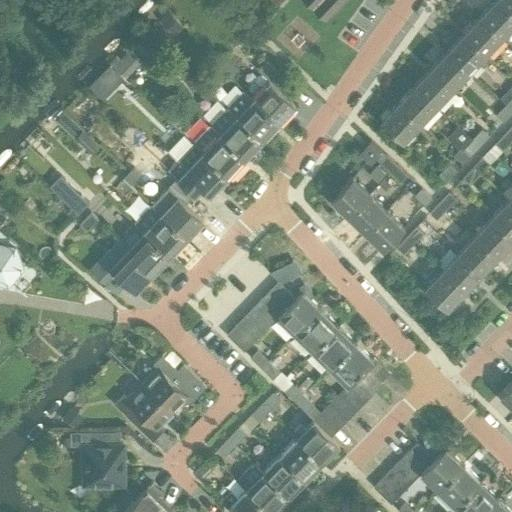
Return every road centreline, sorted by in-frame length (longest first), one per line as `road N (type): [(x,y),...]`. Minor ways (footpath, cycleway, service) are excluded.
road 1 (residential): [(200,492),(171,462),(236,394),(160,316),(269,201)]
road 2 (residential): [(269,201),(409,0)]
road 3 (residential): [(431,384),(269,201)]
